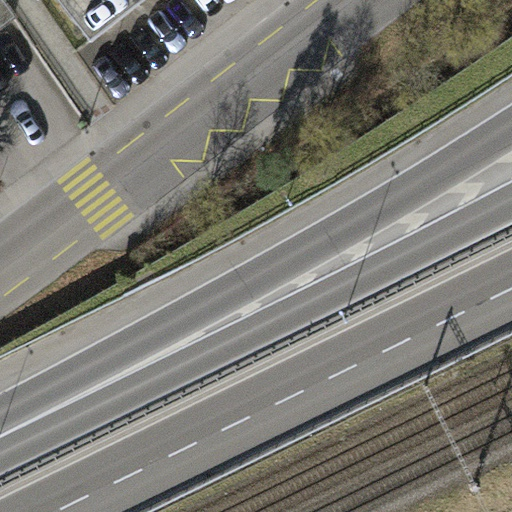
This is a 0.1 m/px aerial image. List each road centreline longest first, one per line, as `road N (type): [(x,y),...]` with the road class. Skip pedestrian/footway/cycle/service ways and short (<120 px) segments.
road 1 (trunk): [(511,129),(0,436)]
road 2 (trunk): [(511,202),(0,459)]
road 3 (trunk): [(16,511),(511,271)]
road 4 (primary): [(361,0),(0,276)]
